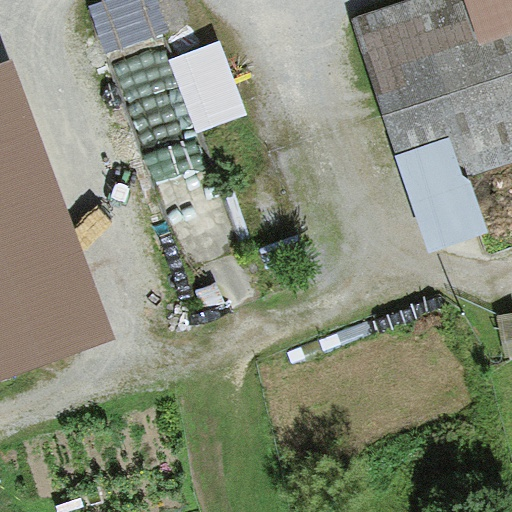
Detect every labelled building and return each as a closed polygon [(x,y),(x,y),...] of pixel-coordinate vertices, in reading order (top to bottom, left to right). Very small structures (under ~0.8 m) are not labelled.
[(159,0),(96,0),(112,46),(169,26),(159,0)] [(511,46),(481,57),(459,0),(423,0),(350,25),(431,264),(487,245),(464,178),(511,161),(511,46)] [(511,0),(459,0),(481,57),(511,46),(511,0)] [(245,120),(218,47),(169,66),(196,138),(245,120)] [(0,392),(112,353),(12,73),(0,77),(0,392)]
